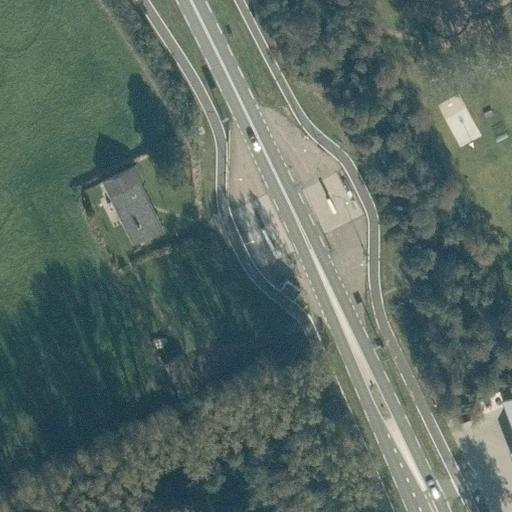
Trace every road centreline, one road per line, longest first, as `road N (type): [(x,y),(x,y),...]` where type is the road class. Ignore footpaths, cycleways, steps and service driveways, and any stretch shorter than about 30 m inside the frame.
road 1 (secondary): [(441,511),(299,228)]
road 2 (secondary): [(299,228),(412,511)]
road 3 (secondary): [(299,228),(186,0)]
